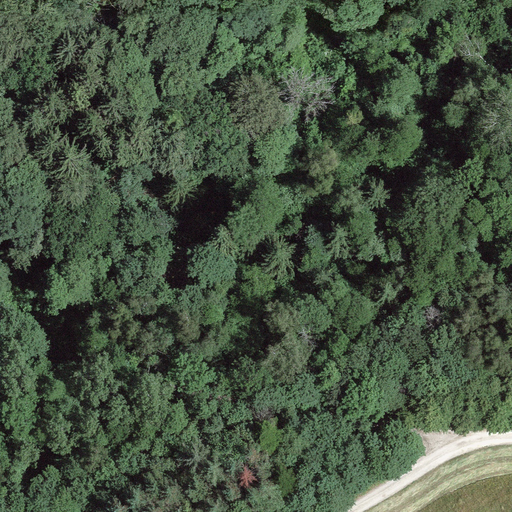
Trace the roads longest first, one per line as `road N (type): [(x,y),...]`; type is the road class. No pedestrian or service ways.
road 1 (track): [(0,320),(169,393),(470,441),(511,437)]
road 2 (track): [(342,511),(470,441)]
